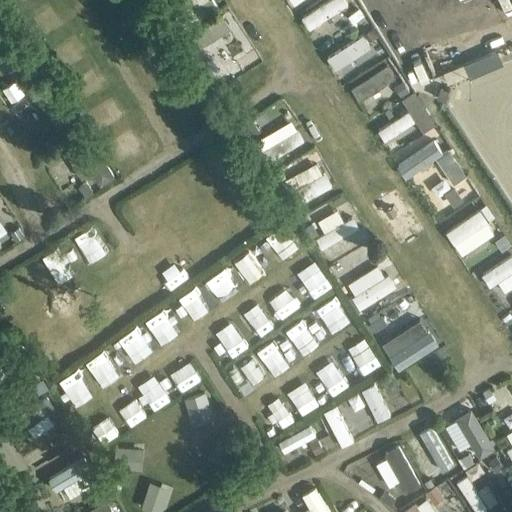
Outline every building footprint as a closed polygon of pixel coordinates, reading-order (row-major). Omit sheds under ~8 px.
[(189,22),(218,5),(214,0),(178,0),(177,1),(189,22)] [(308,29),(348,3),(345,0),(322,0),(299,15),(308,29)] [(364,27),(377,18),(365,0),(353,0),(349,3),(364,27)] [(193,30),(206,48),(231,30),(218,12),(193,30)] [(398,73),(409,68),(401,48),(390,53),(398,73)] [(88,53),(68,65),(76,78),(96,65),(88,53)] [(358,98),(394,76),(385,61),(349,83),(358,98)] [(12,102),(26,92),(16,77),(2,88),(12,102)] [(439,85),(436,96),(446,99),(449,88),(439,85)] [(376,128),(383,139),(399,130),(392,119),(376,128)] [(273,141),(268,133),(255,141),(268,161),(304,138),(296,126),(273,141)] [(405,177),(441,150),(431,137),(395,163),(405,177)] [(91,189),(115,171),(95,145),(71,163),(91,189)] [(301,200),(331,184),(324,170),(293,186),(301,200)] [(158,185),(169,202),(185,192),(174,175),(158,185)] [(144,197),(125,205),(133,223),(151,216),(144,197)] [(470,232),(477,242),(493,232),(477,208),(443,230),(451,244),(470,232)] [(255,226),(253,209),(239,211),(242,228),(255,226)] [(352,214),(313,234),(320,247),(359,226),(352,214)] [(208,234),(193,245),(204,261),(220,251),(208,234)] [(240,257),(249,271),(272,255),(264,242),(240,257)] [(511,258),(508,253),(481,271),(504,307),(498,311),(504,321),(511,315),(511,258)] [(165,289),(181,279),(171,262),(154,272),(165,289)] [(224,265),(207,278),(219,294),(236,281),(224,265)] [(358,310),(397,287),(387,271),(348,294),(358,310)] [(187,317),(206,310),(199,288),(179,295),(187,317)] [(124,319),(139,309),(128,292),(112,303),(124,319)] [(269,297),(250,310),(263,329),(282,317),(269,297)] [(380,334),(390,364),(435,349),(425,319),(380,334)] [(85,348),(99,337),(87,321),(73,332),(85,348)] [(235,323),(219,334),(230,351),(246,340),(235,323)] [(500,406),(511,399),(511,384),(508,377),(489,388),(500,406)] [(374,380),(359,386),(374,421),(389,415),(374,380)] [(184,394),(191,422),(213,416),(205,389),(184,394)] [(26,424),(34,436),(64,417),(47,391),(8,417),(16,430),(26,424)] [(507,426),(511,423),(511,409),(501,416),(507,426)] [(281,451),(316,434),(310,421),(274,439),(281,451)] [(439,471),(453,463),(429,422),(416,429),(439,471)] [(511,427),(502,432),(511,454),(511,427)] [(375,459),(393,495),(417,483),(396,441),(381,449),(384,454),(375,459)] [(115,444),(112,464),(138,468),(141,448),(115,444)] [(500,453),(478,458),(482,474),(503,469),(500,453)] [(72,498),(91,480),(76,465),(58,482),(72,498)] [(477,511),(495,502),(484,482),(475,488),(466,472),(454,478),(473,511),(477,511)] [(307,509),(300,511),(329,511),(316,483),(299,491),(307,509)] [(145,485),(141,511),(163,511),(166,488),(145,485)] [(435,511),(448,504),(436,485),(398,509),(399,511),(435,511)] [(78,511),(121,511),(114,495),(78,511)]
